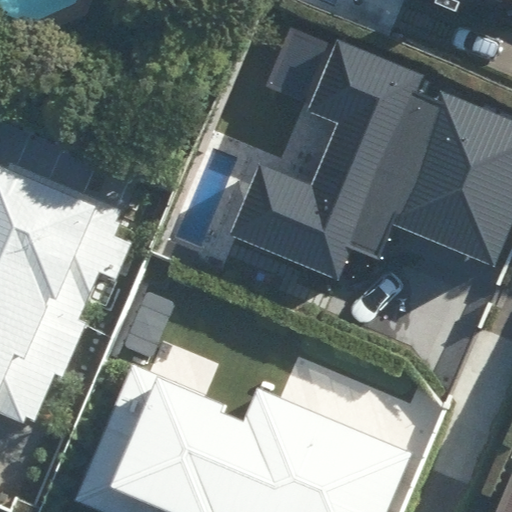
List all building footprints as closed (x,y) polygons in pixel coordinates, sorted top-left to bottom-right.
[(511,0),(467,0),(486,8),(488,4),(511,14),(511,0)] [(507,262),(511,249),(511,152),(414,114),(421,98),(352,71),(338,106),(320,114),(276,95),(244,168),(273,181),(310,262),(306,272),(380,300),(399,250),(434,233),(507,262)] [(116,233),(125,212),(6,162),(0,175),(0,423),(25,434),(47,380),(55,384),(79,327),(71,324),(91,276),(113,285),(132,240),(116,233)] [(366,455),(381,418),(325,395),(319,410),(289,397),(294,386),(236,362),(220,402),(158,376),(112,486),(174,511),(181,511),(194,482),(204,486),(210,472),(255,490),(248,507),(259,511),(396,511),(412,475),(366,455)] [(511,511),(511,486),(500,511),(511,511)]
